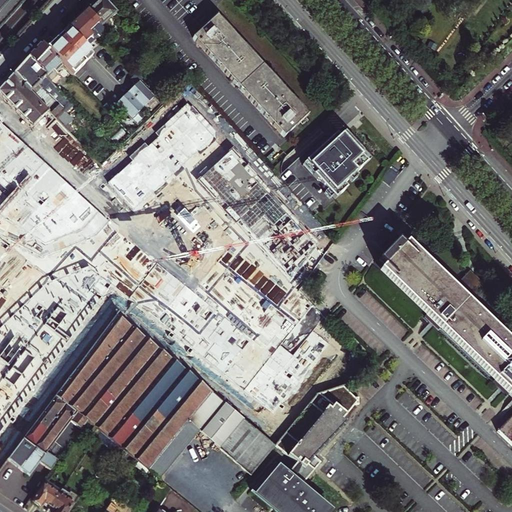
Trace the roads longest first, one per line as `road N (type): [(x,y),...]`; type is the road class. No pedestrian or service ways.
road 1 (secondary): [(287,0),(428,157)]
road 2 (secondary): [(451,134),(331,0)]
road 3 (secondary): [(428,157),(511,248)]
